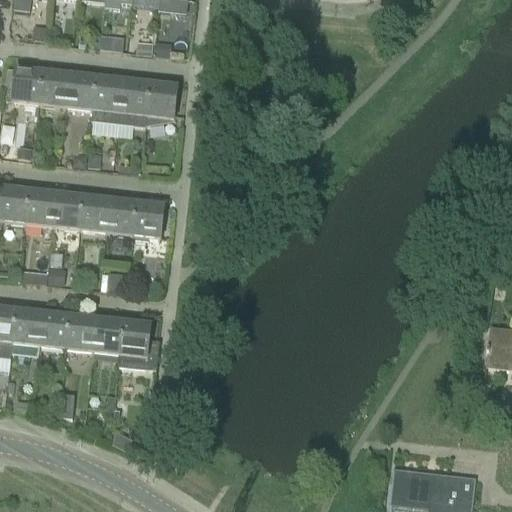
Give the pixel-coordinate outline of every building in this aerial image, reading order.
[(77,0),(77,6),(104,9),(104,0),(77,0)] [(104,0),(104,9),(103,14),(118,16),(119,10),(131,11),(132,1),(131,0),(104,0)] [(158,13),(157,18),(184,21),(185,16),(185,15),(186,7),(186,0),(159,0),(159,4),(158,13)] [(28,32),(27,43),(28,43),(32,44),(44,45),(45,33),(34,32),(34,33),(28,32)] [(46,35),(45,47),(58,48),(59,36),(46,35)] [(113,44),(112,58),(121,59),(123,45),(113,44)] [(135,51),(134,61),(151,62),(152,59),(153,49),(143,48),(142,52),(135,51)] [(154,48),(153,62),(169,64),(171,50),(154,48)] [(11,108),(38,111),(43,70),(32,68),(32,76),(15,74),(11,108)] [(38,111),(65,114),(69,80),(53,79),(54,71),(43,70),(38,111)] [(65,114),(92,117),(97,76),(86,74),(86,82),(69,80),(65,114)] [(91,128),(118,131),(123,86),(106,84),(107,77),(97,76),(92,117),(91,128)] [(123,86),(118,131),(144,134),(145,131),(150,81),(140,80),(139,88),(123,86)] [(161,83),(150,81),(145,131),(173,126),(177,92),(160,90),(161,83)] [(17,153),(16,165),(30,166),(31,155),(17,153)] [(72,165),(71,173),(85,174),(86,161),(78,160),(72,165)] [(88,160),(86,173),(99,174),(100,161),(88,160)] [(118,170),(117,178),(130,179),(130,180),(138,181),(138,180),(139,172),(118,170)] [(0,210),(0,227),(25,230),(30,188),(19,187),(18,195),(2,194),(0,210)] [(25,230),(52,233),(56,199),(39,198),(40,190),(30,188),(25,230)] [(52,233),(79,236),(84,194),(73,193),(72,201),(56,199),(52,233)] [(79,236),(106,239),(110,205),(93,204),(94,195),(84,194),(79,236)] [(106,239),(133,242),(137,200),(126,199),(125,207),(110,205),(106,239)] [(137,200),(133,242),(135,242),(135,246),(147,248),(148,243),(160,245),(164,212),(146,210),(147,201),(137,200)] [(48,273),(46,290),(63,292),(65,275),(48,273)] [(36,279),(35,290),(45,291),(46,280),(36,279)] [(107,279),(105,298),(125,300),(127,281),(107,279)] [(128,281),(127,292),(135,293),(137,282),(128,281)] [(0,364),(10,365),(11,359),(12,349),(17,307),(6,306),(5,315),(0,314),(0,364)] [(12,349),(39,352),(43,319),(26,317),(27,308),(17,307),(12,349)] [(39,352),(66,355),(70,313),(59,312),(58,321),(43,319),(39,352)] [(66,355),(93,358),(96,325),(80,323),(81,314),(70,313),(66,355)] [(93,358),(120,361),(124,319),(113,318),(112,327),(96,325),(93,358)] [(124,319),(120,361),(119,369),(156,373),(159,347),(149,346),(151,331),(133,329),(134,320),(124,319)] [(511,337),(489,335),(487,354),(486,354),(485,359),(486,359),(485,368),(511,371),(511,337)] [(62,401),(60,424),(71,425),(73,402),(62,401)] [(481,401),(480,414),(491,415),(492,402),(481,401)] [(16,406),(14,419),(28,421),(30,407),(16,406)] [(113,439),(111,451),(122,457),(129,445),(114,437),(113,439)] [(470,511),(474,485),(395,476),(390,511),(470,511)]
